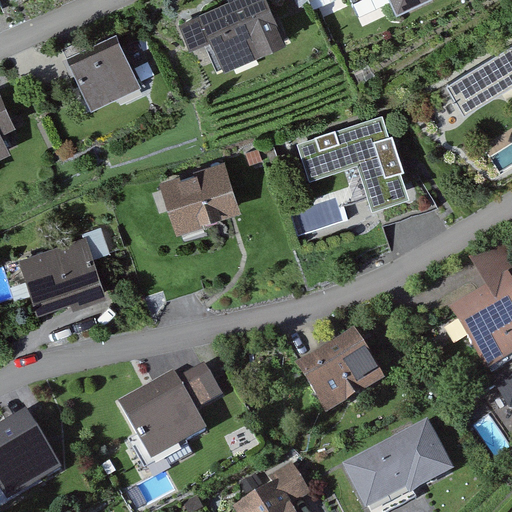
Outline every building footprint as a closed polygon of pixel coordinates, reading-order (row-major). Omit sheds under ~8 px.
[(286,40),(266,0),(228,0),(229,3),(180,28),(192,53),(206,47),(216,71),(286,40)] [(431,0),(306,0),(308,2),(311,0),(387,0),(397,19),(434,4),(431,0)] [(139,86),(121,43),(76,63),(94,105),(139,86)] [(464,121),(511,91),(511,47),(444,89),(464,121)] [(14,132),(0,99),(0,161),(9,158),(1,137),(14,132)] [(313,174),(354,160),(372,212),(412,199),(385,120),(304,147),(313,174)] [(257,152),(247,155),(250,166),(261,163),(257,152)] [(223,164),(159,185),(176,238),(230,220),(240,216),(223,164)] [(86,238),(21,266),(43,317),(108,289),(86,238)] [(486,290),(450,311),(489,378),(511,365),(511,251),(507,242),(470,263),(478,277),(486,290)] [(157,268),(166,302),(182,298),(196,294),(187,260),(157,268)] [(320,352),(299,363),(327,414),(386,382),(358,331),(320,352)] [(191,375),(179,382),(197,415),(223,401),(204,368),(191,375)] [(511,373),(496,383),(511,408),(511,373)] [(174,375),(121,404),(153,461),(206,432),(197,415),(179,382),(174,375)] [(19,421),(0,431),(0,485),(7,499),(58,472),(28,416),(19,421)] [(431,424),(349,464),(372,511),(373,511),(455,473),(431,424)] [(275,490),(239,511),(290,511),(289,510),(310,498),(291,467),(269,481),(275,490)]
